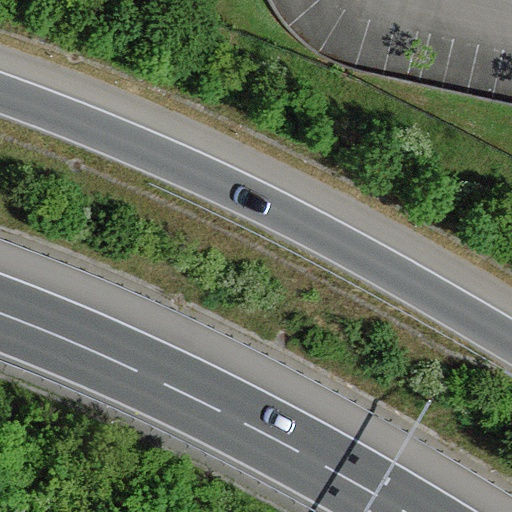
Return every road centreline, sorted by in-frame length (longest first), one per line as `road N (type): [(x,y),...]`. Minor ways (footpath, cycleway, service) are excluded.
road 1 (motorway): [(511,339),(160,148),(0,86)]
road 2 (motorway): [(415,511),(238,411),(0,307)]
